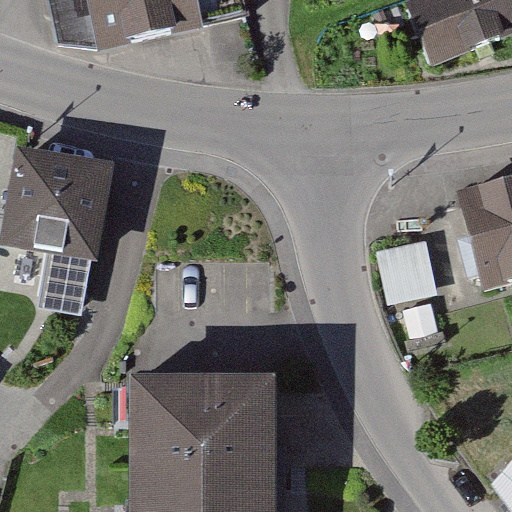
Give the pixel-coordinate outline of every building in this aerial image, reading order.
[(52,0),(65,61),(256,23),(251,0),(52,0)] [(511,0),(420,0),(398,9),(431,86),(511,51),(511,0)] [(101,179),(8,166),(0,217),(0,263),(87,275),(101,179)] [(511,196),(448,209),(467,302),(511,293),(511,196)] [(377,251),(391,307),(441,294),(427,239),(377,251)] [(261,511),(262,398),(119,398),(118,511),(261,511)] [(511,511),(511,471),(493,495),(507,511),(511,511)]
